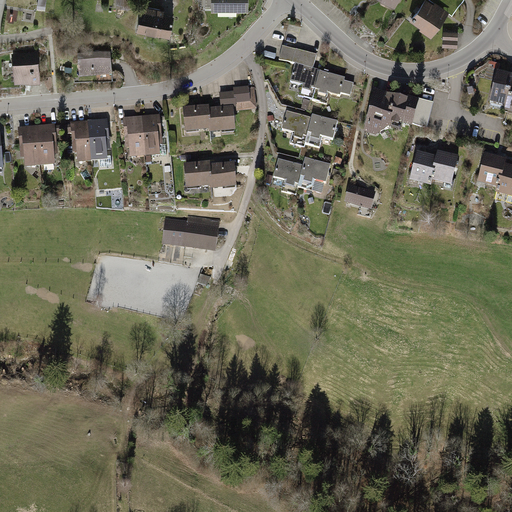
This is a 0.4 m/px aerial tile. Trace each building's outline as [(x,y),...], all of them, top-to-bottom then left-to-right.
[(130,0),(117,0),(117,9),(130,10),(130,0)] [(251,10),(250,0),(204,0),(204,11),(251,10)] [(375,0),(394,9),(398,0),(375,0)] [(432,39),(450,13),(436,4),(435,6),(427,0),(411,22),(419,28),(418,29),(432,39)] [(143,7),(138,34),(173,40),(177,18),(166,16),(167,12),(143,7)] [(458,33),(444,33),(444,46),(457,46),(458,33)] [(312,93),(316,93),(320,74),(314,72),(317,57),(283,49),(280,63),(295,67),(291,86),(304,89),(303,94),(312,96),(312,93)] [(40,51),(13,54),(16,86),(43,83),(40,51)] [(111,51),(79,54),(81,78),(113,76),(111,51)] [(325,75),(320,74),(316,93),(320,94),(319,99),(328,101),(329,96),(342,99),(343,97),(352,99),(354,86),(345,84),(346,80),(330,76),(331,74),(326,73),(325,75)] [(490,106),(506,110),(511,88),(511,78),(498,74),(490,106)] [(222,98),(223,113),(237,111),(236,108),(251,107),(250,92),(235,93),(236,97),(222,98)] [(402,122),(415,125),(421,102),(408,98),(407,102),(388,97),(389,96),(376,92),(365,132),(376,135),(390,127),(400,130),(402,122)] [(310,103),(304,102),(302,112),(308,113),(310,103)] [(433,105),(421,102),(415,125),(426,128),(433,105)] [(211,111),(185,113),(187,137),(213,136),(211,113),(211,111)] [(223,113),(211,113),(213,136),(213,138),(238,136),(237,111),(223,113)] [(305,120),(287,115),(282,134),(292,136),(290,147),(304,150),(305,148),(311,121),(309,121),(310,119),(306,118),(305,120)] [(339,124),(312,117),(311,121),(305,148),(319,151),(322,140),(334,143),(339,124)] [(160,119),(142,121),(145,162),(146,168),(152,167),(152,161),(160,160),(160,151),(163,151),(160,119)] [(132,163),(145,162),(142,121),(124,122),(127,154),(131,154),(132,163)] [(108,123),(90,125),(93,166),(108,165),(107,155),(111,155),(108,123)] [(80,167),(93,166),(90,125),(72,127),(75,159),(79,158),(80,167)] [(56,128),(37,130),(41,171),(56,170),(55,160),(58,160),(56,128)] [(27,172),(41,171),(37,130),(19,131),(22,163),(26,163),(27,172)] [(438,160),(418,155),(410,185),(430,190),(432,183),(438,160)] [(460,160),(439,155),(438,160),(432,183),(445,186),(444,191),(452,193),(460,160)] [(506,163),(486,157),(478,186),(498,191),(505,168),(506,163)] [(332,168),(305,162),(304,168),(298,192),(304,193),(305,188),(314,190),(316,184),(328,187),(332,168)] [(297,167),(279,163),(275,181),(286,184),(284,195),(297,198),(298,192),(304,168),(302,168),(302,166),(297,165),(297,167)] [(212,167),(187,169),(189,194),(214,192),(212,170),(212,167)] [(238,168),(212,170),(214,192),(214,195),(240,193),(238,168)] [(511,169),(505,168),(498,191),(497,197),(509,201),(507,205),(511,206),(511,169)] [(274,179),(268,177),(266,185),(272,187),(274,179)] [(377,194),(350,188),(346,206),(373,212),(377,194)] [(189,224),(166,221),(163,249),(218,255),(221,227),(212,226),(212,222),(190,220),(189,224)]
